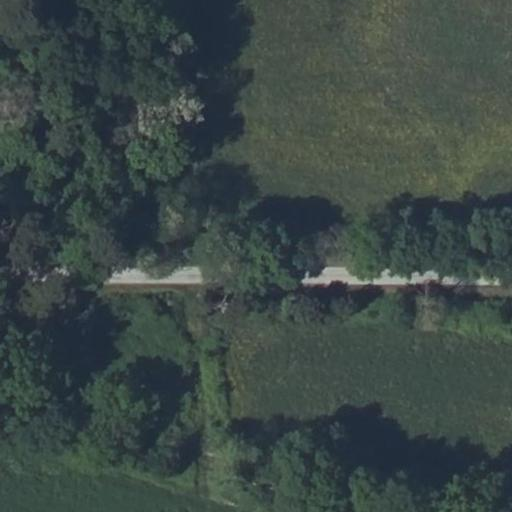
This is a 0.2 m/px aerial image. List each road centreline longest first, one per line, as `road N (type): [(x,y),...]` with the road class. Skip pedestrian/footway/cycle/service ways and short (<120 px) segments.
road 1 (unclassified): [(511,276),(0,273)]
road 2 (track): [(191,273),(205,454)]
